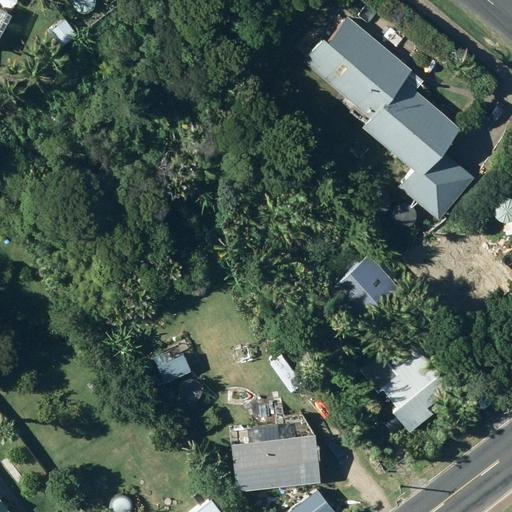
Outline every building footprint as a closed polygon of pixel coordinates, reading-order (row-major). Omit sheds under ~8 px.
[(79,28),(63,12),(47,27),(62,43),(79,28)] [(302,63),(369,119),(361,130),(412,172),(398,188),(437,221),(473,179),(441,152),(459,131),(414,93),(423,83),(347,20),(324,47),(319,43),(302,63)] [(387,46),(395,45),(399,38),(393,31),(385,32),(382,40),(387,46)] [(338,281),(365,313),(395,289),(367,256),(338,281)] [(186,337),(153,352),(163,374),(196,359),(186,337)] [(422,341),(389,367),(387,365),(366,381),(375,394),(380,390),(395,410),(392,413),(408,434),(431,416),(426,409),(451,390),(428,360),(434,356),(422,341)] [(314,438),(231,447),(236,494),(319,485),(314,438)] [(217,511),(211,502),(197,511),(217,511)]
